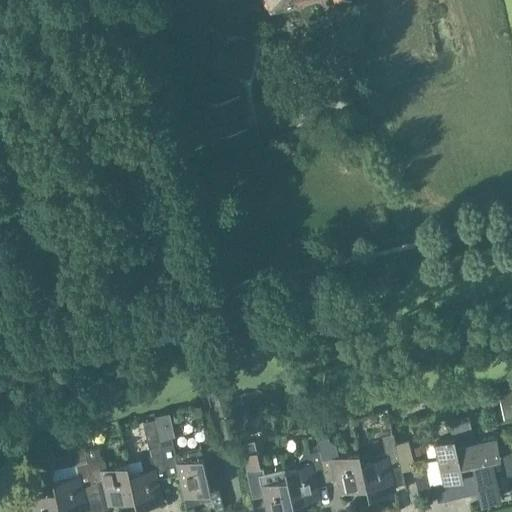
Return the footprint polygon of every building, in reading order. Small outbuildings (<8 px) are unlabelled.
[(343,0),(266,0),(270,12),(309,0),(341,0),(342,0),(343,0)] [(215,127),(246,121),(240,98),(209,103),(215,127)] [(511,386),(498,389),(503,416),(511,414),(511,386)] [(156,419),(144,421),(150,447),(161,444),(160,439),(156,419)] [(248,424),(236,427),(239,439),(250,436),(248,424)] [(91,430),(81,432),(85,448),(94,445),(91,430)] [(386,453),(361,459),(366,486),(368,495),(395,489),(392,475),(390,466),(401,463),(393,431),(381,434),(386,453)] [(444,481),(463,476),(461,464),(460,464),(455,445),(456,444),(454,435),(434,440),(444,481)] [(471,461),(491,457),(500,455),(499,449),(496,435),(456,444),(455,445),(460,464),(461,464),(471,462),(471,461)] [(366,486),(361,459),(359,450),(338,454),(336,443),(329,439),(329,436),(317,438),(319,448),(327,480),(337,477),(340,492),(366,486)] [(263,494),(267,511),(295,511),(293,502),(288,476),(286,476),(284,467),(262,472),(254,439),(240,442),(252,497),(263,494)] [(161,444),(168,475),(179,473),(185,501),(196,499),(195,494),(211,491),(201,444),(175,450),(173,442),(161,444)] [(134,498),(129,471),(127,461),(106,467),(105,459),(100,454),(98,444),(94,445),(85,448),(86,454),(88,460),(95,492),(105,489),(108,504),(134,498)] [(129,471),(134,498),(136,507),(163,501),(158,478),(168,475),(161,444),(150,447),(152,455),(149,455),(142,465),(143,468),(129,471)] [(471,461),(471,462),(480,502),(500,497),(495,476),(510,472),(509,465),(511,464),(511,445),(499,449),(500,455),(491,457),(471,461)] [(284,467),(286,476),(288,476),(293,502),(308,499),(309,503),(320,500),(316,482),(327,480),(319,448),(304,452),(298,459),(299,463),(284,467)] [(86,454),(75,457),(77,463),(88,460),(86,454)] [(95,492),(88,460),(77,463),(51,469),(55,489),(60,511),(69,511),(87,508),(85,494),(95,492)] [(401,463),(390,466),(392,475),(403,472),(402,470),(401,463)] [(427,471),(414,474),(419,497),(432,494),(430,484),(427,471)] [(60,511),(55,489),(29,495),(31,504),(19,507),(20,511),(60,511)]
